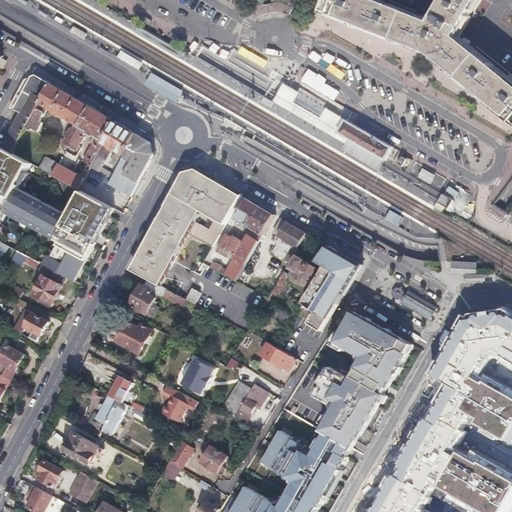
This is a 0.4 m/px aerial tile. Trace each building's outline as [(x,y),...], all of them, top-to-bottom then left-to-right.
[(479,0),(444,0),(435,18),(424,13),(423,16),(380,0),(326,0),(322,11),(351,21),(396,38),(434,52),(466,79),(498,107),(511,118),(511,78),(470,43),(472,38),(465,34),(463,37),(459,34),(479,0)] [(138,24),(133,32),(181,59),(186,51),(138,24)] [(122,49),(118,57),(140,69),(144,62),(122,49)] [(36,75),(24,80),(9,108),(22,115),(3,149),(13,154),(27,127),(51,84),(43,79),(36,75)] [(160,82),(157,88),(165,93),(178,100),(181,94),(183,92),(185,88),(164,76),(160,82)] [(342,149),(380,171),(386,160),(394,146),(356,125),(341,116),(327,108),(313,100),(295,89),(283,83),(273,101),(284,108),(291,112),(294,113),(298,115),(306,121),(317,126),(335,137),(346,143),(342,149)] [(67,93),(51,84),(27,127),(32,130),(33,128),(39,131),(43,122),(40,121),(44,114),(43,110),(45,106),(76,123),(73,128),(69,129),(65,135),(63,139),(62,142),(76,150),(79,145),(84,137),(83,136),(76,132),(90,107),(81,101),(73,96),(67,93)] [(103,114),(90,107),(76,132),(83,136),(86,130),(96,135),(92,142),(94,143),(84,162),(88,165),(84,171),(88,173),(91,167),(116,122),(103,114)] [(126,128),(116,122),(91,167),(97,171),(103,160),(106,161),(112,149),(117,152),(112,161),(120,166),(137,134),(130,130),(126,128)] [(46,132),(44,131),(41,137),(51,142),(54,135),(47,131),(46,132)] [(137,134),(120,166),(113,179),(110,184),(132,195),(154,154),(153,149),(151,142),(137,134)] [(46,144),(33,137),(22,157),(36,164),(46,144)] [(51,147),(46,144),(36,164),(40,167),(45,158),(51,147)] [(3,149),(0,155),(0,182),(36,202),(46,182),(8,162),(13,154),(3,149)] [(407,159),(402,156),(398,163),(403,166),(407,159)] [(45,158),(40,167),(39,168),(53,175),(58,165),(45,158)] [(446,179),(416,162),(410,173),(439,190),(446,179)] [(58,165),(53,175),(57,178),(74,187),(79,189),(85,179),(58,165)] [(88,173),(85,179),(79,189),(92,196),(104,174),(97,171),(91,167),(88,173)] [(197,168),(185,170),(164,208),(142,250),(132,269),(149,278),(160,284),(189,233),(212,246),(242,194),(208,175),(197,168)] [(54,184),(53,185),(70,194),(74,187),(57,178),(54,184)] [(0,204),(0,228),(6,218),(29,230),(36,217),(29,213),(32,208),(0,191),(0,204)] [(82,193),(77,203),(83,206),(97,213),(93,221),(96,223),(96,225),(97,228),(95,232),(91,233),(91,234),(87,232),(81,242),(76,253),(56,242),(63,230),(60,229),(68,214),(44,202),(29,230),(51,243),(40,262),(75,280),(114,209),(82,193)] [(218,249),(219,251),(233,259),(227,269),(221,266),(221,265),(206,256),(203,262),(211,266),(235,280),(274,214),(269,211),(260,205),(246,197),(235,218),(245,223),(244,226),(248,228),(249,226),(252,227),(243,243),(233,237),(232,238),(226,235),(219,247),(218,248),(218,249)] [(77,203),(75,202),(68,214),(60,229),(63,230),(56,242),(76,253),(81,242),(87,232),(91,234),(91,233),(95,232),(97,228),(96,225),(96,223),(93,221),(97,213),(83,206),(77,203)] [(39,212),(32,208),(29,213),(36,217),(39,212)] [(272,232),(283,238),(281,241),(291,247),(284,259),(289,262),(302,240),(307,232),(295,226),(281,217),(272,232)] [(312,235),(307,232),(302,240),(307,243),(312,235)] [(288,247),(277,243),(273,252),(284,257),(288,247)] [(318,261),(325,265),(303,302),(316,310),(308,323),(322,331),(338,304),(357,273),(362,265),(340,252),(334,248),(328,245),(324,253),(323,252),(318,261)] [(28,256),(18,251),(15,256),(25,261),(28,256)] [(28,256),(25,261),(36,267),(39,262),(28,256)] [(292,267),(293,269),(289,275),(307,286),(317,268),(312,265),(312,266),(303,261),(304,260),(298,257),(292,267)] [(467,273),(467,279),(486,279),(487,272),(478,272),(478,260),(452,259),(451,272),(467,273)] [(49,268),(44,276),(63,286),(67,278),(49,268)] [(63,286),(44,276),(34,296),(52,306),(63,286)] [(145,285),(141,283),(130,304),(148,313),(157,297),(155,296),(162,285),(160,284),(149,278),(145,285)] [(284,280),(280,278),(270,293),(275,296),(284,280)] [(11,287),(8,292),(19,298),(22,293),(11,287)] [(201,292),(192,287),(186,298),(187,299),(195,303),(201,292)] [(429,319),(436,307),(409,291),(407,295),(404,293),(401,288),(395,287),(391,293),(395,299),(395,302),(398,303),(402,303),(429,319)] [(169,289),(165,296),(175,302),(176,301),(182,304),(183,303),(185,304),(187,299),(186,298),(169,289)] [(16,304),(26,310),(17,325),(21,328),(19,331),(38,342),(41,334),(43,335),(53,316),(19,299),(16,304)] [(330,367),(324,376),(376,406),(412,344),(354,312),(337,342),(354,352),(342,374),(330,367)] [(511,320),(498,313),(462,320),(426,378),(438,384),(420,418),(388,476),(367,511),(419,511),(434,490),(472,511),(511,511),(511,480),(451,449),(465,422),(511,447),(511,395),(472,375),(487,359),(494,358),(511,368),(511,320)] [(138,327),(127,321),(116,341),(139,353),(152,330),(140,323),(138,327)] [(28,343),(13,335),(0,359),(0,374),(10,379),(11,380),(24,355),(22,354),(28,343)] [(268,341),(262,351),(290,368),(296,358),(268,341)] [(216,368),(196,357),(183,382),(203,392),(207,385),(209,386),(214,376),(212,375),(216,368)] [(122,377),(121,376),(110,395),(123,402),(136,378),(124,372),(122,377)] [(0,400),(6,389),(5,389),(10,379),(0,374),(0,400)] [(376,406),(324,376),(318,386),(319,387),(314,396),(335,409),(322,431),(348,446),(351,448),(362,428),(363,429),(376,406)] [(252,390),(239,382),(223,408),(236,417),(252,390)] [(256,384),(252,390),(236,417),(246,422),(257,404),(254,402),(261,391),(266,394),(268,391),(256,384)] [(110,395),(97,419),(106,424),(104,428),(114,433),(129,406),(123,402),(110,395)] [(189,404),(174,396),(164,413),(180,421),(189,404)] [(133,402),(131,406),(141,412),(143,407),(133,402)] [(310,511),(348,446),(322,431),(308,448),(277,430),(259,461),(287,481),(274,504),(243,485),(230,511),(310,511)] [(100,446),(75,433),(65,451),(90,464),(100,446)] [(189,446),(182,441),(170,460),(182,468),(189,456),(184,453),(189,446)] [(228,456),(212,445),(202,462),(218,472),(228,456)] [(194,449),(189,446),(184,453),(189,456),(194,449)] [(41,470),(43,471),(40,478),(56,486),(65,471),(46,460),(41,470)] [(89,476),(81,471),(69,494),(77,498),(89,476)] [(97,480),(89,476),(77,498),(85,503),(97,480)] [(211,485),(202,480),(199,485),(208,490),(211,485)] [(45,511),(54,496),(33,485),(29,493),(33,495),(26,507),(34,511),(45,511)] [(126,511),(105,501),(99,511),(126,511)] [(218,511),(221,509),(207,501),(200,511),(218,511)]
